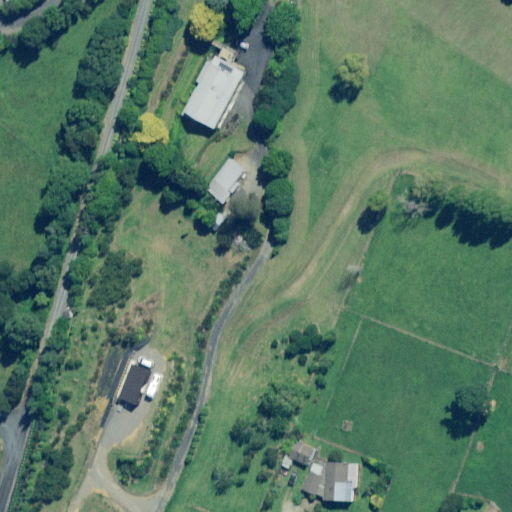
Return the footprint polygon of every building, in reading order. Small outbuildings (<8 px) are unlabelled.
[(251,75),(218,57),(188,113),(222,130),(251,75)] [(237,196),(216,181),(208,193),(229,208),(237,196)] [(322,405),(307,399),(304,408),(319,413),(322,405)] [(315,449),(298,443),(292,459),(309,466),(315,449)] [(329,470),(328,500),(357,504),(362,468),(330,463),(329,470)] [(328,500),(329,470),(315,465),(305,491),(325,499),(325,500),(328,500)]
